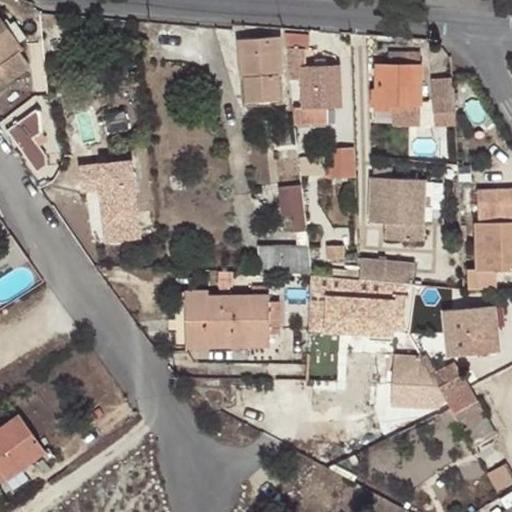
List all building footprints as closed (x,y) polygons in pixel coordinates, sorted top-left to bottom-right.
[(0,82),(27,64),(0,25),(0,82)] [(306,38),(284,36),(285,49),(306,49),(306,38)] [(279,53),(277,39),(239,40),(242,105),(276,103),(275,54),(279,53)] [(396,104),(404,104),(419,105),(419,53),(404,52),(404,66),(374,66),(373,90),(370,89),(369,105),(374,105),(373,108),(395,108),(396,104)] [(338,109),(337,64),(297,67),(300,111),(338,109)] [(437,124),(460,123),(458,75),(435,76),(437,124)] [(42,115),(36,109),(6,130),(36,173),(44,169),(43,156),(34,141),(42,135),(42,115)] [(436,141),(437,162),(449,161),(448,135),(435,136),(436,141)] [(424,143),(425,165),(437,162),(436,141),(424,143)] [(354,179),(353,147),(326,149),(329,181),(354,179)] [(152,238),(148,157),(86,160),(88,193),(103,192),(105,240),(152,238)] [(367,224),(382,224),(397,226),(397,240),(423,240),(423,181),(369,180),(367,224)] [(292,216),(294,233),(307,232),(301,186),(278,190),(280,217),(292,216)] [(466,272),(467,290),(494,288),(494,271),(511,270),(511,189),(477,191),(479,221),(473,221),(477,272),(466,272)] [(397,226),(382,224),(381,239),(397,240),(397,226)] [(256,247),(259,274),(312,275),(307,232),(294,233),(296,247),(256,247)] [(341,259),(341,247),(325,248),(326,259),(341,259)] [(412,282),(413,264),(363,259),(361,277),(412,282)] [(358,281),(312,275),(311,286),(405,295),(406,286),(358,281)] [(405,295),(311,286),(310,294),(319,295),(317,322),(353,325),(354,319),(374,320),(373,336),(383,337),(385,327),(402,328),(405,295)] [(191,321),(191,329),(266,332),(266,297),(207,296),(207,293),(184,293),(184,321),(191,321)] [(319,295),(310,294),(307,330),(373,336),(374,320),(354,319),(353,325),(317,322),(319,295)] [(484,309),(443,313),(447,360),(496,356),(494,331),(487,331),(484,309)] [(492,309),(484,309),(487,331),(494,331),(492,309)] [(191,329),(191,345),(266,345),(266,332),(191,329)] [(433,380),(419,356),(393,355),(391,385),(437,388),(433,380)] [(439,391),(463,377),(461,375),(459,376),(455,367),(448,371),(433,380),(437,388),(439,391)] [(450,410),(472,448),(496,435),(463,377),(439,391),(450,409),(450,410)] [(439,391),(437,388),(391,385),(390,407),(450,409),(439,391)] [(0,430),(0,482),(5,480),(7,481),(47,454),(19,417),(0,430)]
